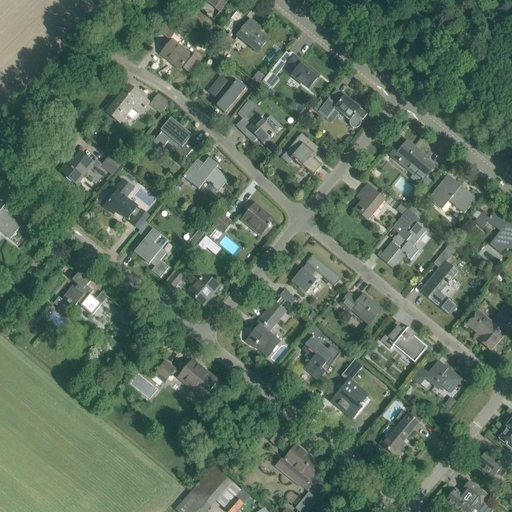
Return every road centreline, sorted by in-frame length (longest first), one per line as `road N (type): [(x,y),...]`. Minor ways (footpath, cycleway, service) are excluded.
road 1 (residential): [(300,218),(188,105),(104,53),(83,55),(0,137)]
road 2 (residential): [(505,387),(300,218)]
road 3 (unclassified): [(201,338),(0,174)]
road 4 (unclassified): [(395,499),(201,338)]
road 5 (tertiary): [(398,101),(277,0)]
road 6 (residential): [(201,338),(300,218)]
road 7 (residential): [(407,507),(505,387)]
road 8 (residential): [(300,218),(398,101)]
road 9 (tertiary): [(502,181),(398,101)]
